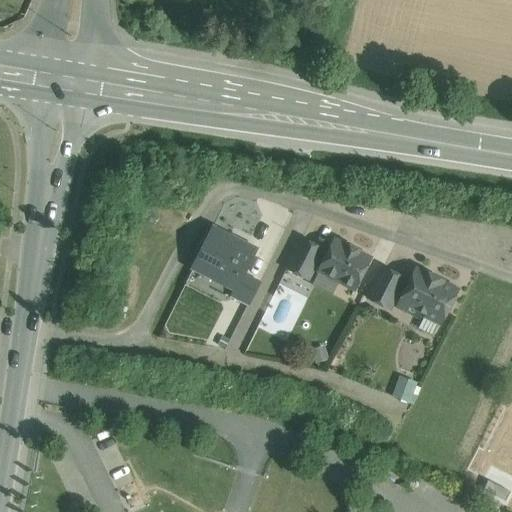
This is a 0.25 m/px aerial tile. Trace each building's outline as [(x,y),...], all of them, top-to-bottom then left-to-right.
[(256,248),(213,226),(191,268),(233,290),(235,291),(243,275),(256,248)] [(301,239),(286,268),(308,279),(322,250),(301,239)] [(346,247),(334,241),(318,271),(340,282),(341,286),(347,289),(351,287),(354,289),(369,259),(357,252),(358,251),(347,245),(346,247)] [(404,280),(382,269),(367,297),(389,308),(404,280)] [(442,281),(424,272),(423,274),(415,270),(397,306),(406,310),(405,313),(421,321),(424,315),(440,323),(456,291),(441,283),(442,281)] [(243,275),(235,291),(233,290),(230,296),(247,305),(259,282),(243,275)]
